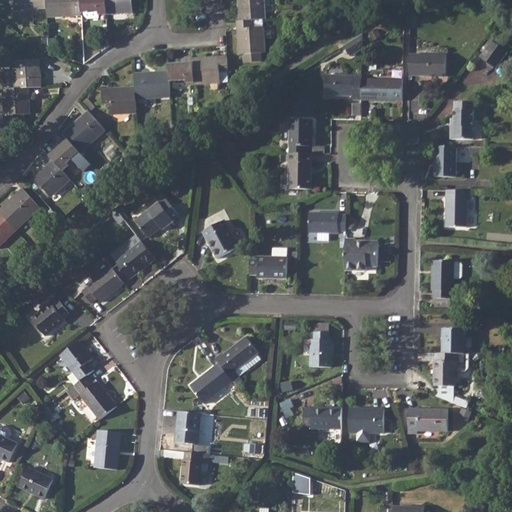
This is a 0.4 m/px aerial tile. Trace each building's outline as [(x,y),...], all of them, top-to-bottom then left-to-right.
[(13,0),(14,10),(46,8),(45,0),(13,0)] [(45,0),(46,8),(46,16),(81,15),(81,12),(80,0),(45,0)] [(104,0),(80,0),(81,12),(98,11),(98,14),(105,14),(104,0)] [(132,0),(104,0),(105,14),(133,12),(132,0)] [(238,0),(239,20),(252,20),(265,19),(264,0),(238,0)] [(239,20),(237,21),(239,54),(245,54),(246,63),(263,61),(262,52),(265,52),(264,27),(253,28),(252,20),(239,20)] [(363,34),(344,46),(351,56),(362,49),(363,34)] [(492,41),(479,58),(494,69),(506,52),(492,41)] [(446,54),(409,54),(409,76),(445,76),(446,54)] [(227,56),(194,59),(194,63),(195,82),(195,84),(221,83),(221,71),(228,71),(227,56)] [(39,60),(13,61),(15,88),(28,87),(41,86),(39,60)] [(194,63),(169,64),(169,71),(170,81),(186,80),(187,83),(195,82),(194,63)] [(169,71),(135,73),(135,87),(136,99),(171,97),(170,81),(169,71)] [(353,99),(362,100),(362,80),(362,76),(327,76),(326,96),(353,96),(353,99)] [(362,80),(362,100),(403,100),(403,80),(362,80)] [(15,88),(2,88),(5,127),(20,126),(23,121),(23,114),(30,113),(28,87),(15,88)] [(136,99),(135,87),(102,89),(103,103),(110,103),(111,114),(137,112),(136,99)] [(454,126),(451,126),(451,139),(473,140),(473,102),(454,102),(454,119),(454,126)] [(88,110),(63,132),(68,139),(80,151),(81,152),(106,130),(88,110)] [(290,120),(289,153),(307,153),(307,147),(313,147),(313,120),(290,120)] [(68,139),(50,155),(54,160),(64,171),(69,165),(67,163),(80,151),(68,139)] [(457,146),(435,146),(435,176),(456,177),(457,146)] [(289,153),(287,153),(288,162),(289,161),(289,189),(312,189),(313,153),(307,153),(289,153)] [(64,171),(54,160),(34,178),(51,197),(71,179),(64,171)] [(23,188),(0,210),(0,212),(16,230),(40,207),(23,188)] [(467,190),(447,190),(446,225),(467,226),(467,190)] [(137,220),(148,235),(161,225),(163,228),(164,229),(180,216),(165,198),(137,220)] [(212,226),(226,218),(222,211),(208,219),(212,226)] [(0,212),(0,245),(16,230),(0,212)] [(339,230),(346,229),(346,214),(339,214),(339,212),(311,212),(310,233),(318,233),(318,240),(330,240),(330,233),(339,233),(339,230)] [(225,220),(203,231),(218,259),(240,247),(225,220)] [(345,242),(345,269),(366,270),(366,266),(378,266),(378,240),(367,240),(367,245),(355,244),(356,240),(355,239),(345,238),(345,242)] [(112,254),(130,279),(156,259),(142,241),(123,255),(119,249),(112,254)] [(258,257),(251,257),(251,274),(258,274),(258,277),(288,277),(288,255),(258,254),(258,257)] [(433,297),(434,297),(450,298),(452,298),(452,290),(453,290),(453,277),(459,277),(462,274),(461,264),(460,261),(433,260),(432,289),(433,290),(433,297)] [(124,283),(112,267),(82,290),(91,302),(97,298),(100,301),(124,283)] [(52,302),(32,317),(45,334),(65,319),(64,317),(69,313),(58,299),(53,303),(52,302)] [(443,327),(443,352),(464,352),(465,353),(466,328),(443,327)] [(314,338),(311,337),(312,365),(332,365),(333,338),(329,338),(329,331),(314,331),(314,338)] [(222,352),(216,356),(220,361),(234,379),(238,385),(244,380),(240,375),(263,356),(247,335),(223,353),(222,352)] [(79,341),(61,355),(73,371),(80,380),(88,374),(95,368),(89,361),(93,358),(79,341)] [(443,352),(436,352),(436,359),(434,359),(434,384),(456,385),(456,360),(464,360),(464,352),(443,352)] [(234,379),(220,361),(191,384),(205,402),(234,379)] [(74,385),(73,385),(68,389),(74,397),(79,393),(100,419),(117,405),(97,380),(94,382),(88,374),(80,380),(74,385)] [(294,380),(282,384),(284,392),(296,389),(294,380)] [(313,427),(342,428),(343,406),(313,406),(313,407),(306,407),(305,425),(313,425),(313,427)] [(361,409),(361,407),(350,406),(351,431),(384,432),(384,429),(385,418),(385,407),(377,407),(377,409),(361,409)] [(409,407),(409,428),(418,428),(418,430),(448,430),(448,408),(409,407)] [(202,412),(179,410),(176,441),(199,443),(202,412)] [(0,456),(9,461),(18,441),(8,437),(10,432),(9,428),(0,424),(0,456)] [(98,429),(95,466),(117,469),(121,431),(98,429)] [(211,453),(185,450),(185,458),(184,458),(182,482),(200,484),(202,459),(211,460),(211,453)] [(28,466),(20,485),(45,497),(53,478),(28,466)] [(312,491),(312,476),(295,471),(294,491),(312,491)]
